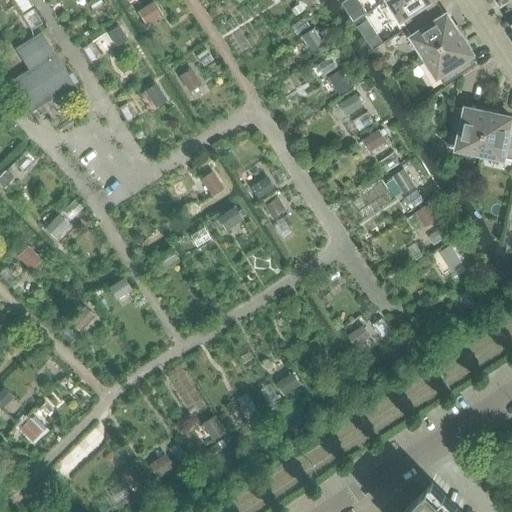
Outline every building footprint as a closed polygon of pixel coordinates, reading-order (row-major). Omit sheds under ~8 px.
[(27,0),(12,0),(21,13),(32,6),(27,0)] [(440,6),(435,0),(387,0),(386,1),(388,5),(392,2),(408,27),(440,6)] [(511,8),(511,0),(500,0),(501,1),(502,0),(503,0),(510,10),(511,8)] [(152,2),(138,11),(144,21),(158,13),(152,2)] [(460,33),(457,29),(448,14),(446,16),(440,6),(408,27),(423,51),(419,54),(422,58),(460,33)] [(117,24),(104,33),(113,47),(126,39),(117,24)] [(315,28),(303,36),(313,51),(325,43),(315,28)] [(74,83),(64,67),(42,31),(16,48),(30,69),(12,80),(31,110),(74,83)] [(477,63),(470,53),(472,52),(460,33),(422,58),(424,62),(429,59),(445,84),(477,63)] [(401,70),(396,61),(386,67),(392,76),(401,70)] [(190,69),(180,76),(189,91),(200,84),(190,69)] [(341,72),(330,78),(339,92),(350,85),(341,72)] [(155,84),(145,91),(155,106),(165,99),(155,84)] [(356,94),(340,104),(347,115),(363,105),(356,94)] [(480,157),(490,112),(468,108),(467,110),(455,107),(447,145),(476,151),(475,156),(480,157)] [(511,158),(511,119),(511,117),(490,112),(480,157),(485,158),(486,153),(511,158)] [(379,130),(364,140),(370,150),(385,141),(379,130)] [(404,170),(394,177),(404,192),(414,185),(404,170)] [(213,171),(202,178),(211,193),(222,187),(213,171)] [(4,172),(0,175),(0,182),(4,186),(11,179),(4,172)] [(266,177),(251,187),(258,197),(273,187),(266,177)] [(277,196),(264,205),(270,215),(284,207),(277,196)] [(427,206),(417,212),(426,226),(436,219),(427,206)] [(234,208),(219,218),(225,228),(241,218),(234,208)] [(58,215),(46,228),(55,236),(67,223),(58,215)] [(184,234),(194,253),(220,238),(209,219),(184,234)] [(452,244),(440,252),(450,268),(462,260),(452,244)] [(26,246),(18,255),(31,268),(40,259),(26,246)] [(170,248),(154,258),(161,269),(177,259),(170,248)] [(123,277),(109,287),(116,298),(131,289),(123,277)] [(85,308),(72,322),(79,329),(93,315),(85,308)] [(363,324),(348,335),(356,347),(371,337),(363,324)] [(323,348),(313,355),(323,368),(333,361),(323,348)] [(291,373),(276,383),(283,393),(298,384),(291,373)] [(3,388),(0,390),(0,405),(11,396),(3,388)] [(213,417),(203,423),(213,439),(223,433),(213,417)] [(29,419),(20,428),(32,440),(40,431),(29,419)] [(165,454),(149,465),(156,475),(171,465),(165,454)] [(143,471),(135,477),(141,486),(149,481),(143,471)] [(462,511),(433,482),(428,488),(403,511),(462,511)]
